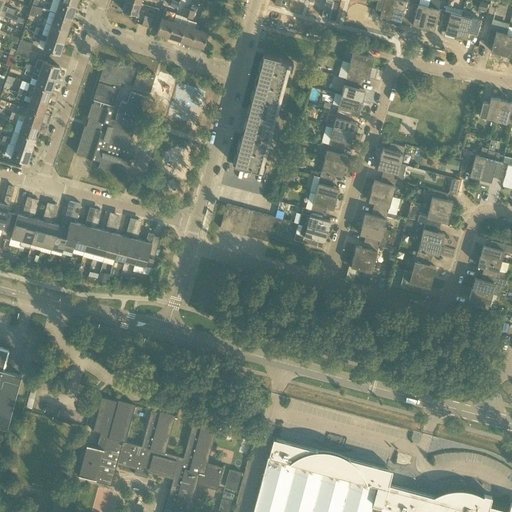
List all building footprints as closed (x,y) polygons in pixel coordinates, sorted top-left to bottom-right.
[(137,15),(141,3),(130,0),(125,0),(122,10),(137,15)] [(330,0),(325,0),(321,16),(335,20),(340,3),(330,0)] [(390,18),(395,0),(377,0),(375,8),(381,9),(380,15),(390,18)] [(408,16),(412,2),(405,0),(395,0),(390,18),(401,21),(403,15),(408,16)] [(419,3),(419,0),(412,0),(412,2),(408,16),(414,18),(413,24),(423,27),(429,6),(427,6),(419,3)] [(56,12),(72,18),(76,6),(60,1),(56,12)] [(50,10),(37,6),(32,4),(29,14),(35,16),(36,12),(41,14),(41,13),(49,15),(50,10)] [(441,25),(445,10),(429,6),(423,27),(434,30),(435,23),(441,25)] [(0,14),(18,22),(20,17),(14,14),(13,15),(6,12),(1,9),(0,8),(0,14)] [(190,9),(187,17),(193,19),(195,11),(190,9)] [(169,37),(174,21),(167,19),(170,11),(164,10),(157,33),(169,37)] [(456,35),(462,15),(445,10),(441,25),(447,26),(445,33),(456,35)] [(68,30),(72,18),(56,12),(52,24),(68,30)] [(154,15),(146,13),(142,25),(150,28),(154,15)] [(475,34),(478,19),(462,15),(456,35),(466,38),(468,32),(475,34)] [(180,40),(185,25),(174,21),(169,37),(180,40)] [(64,42),(68,30),(52,24),(48,37),(64,42)] [(191,44),(196,29),(185,25),(180,40),(191,44)] [(196,29),(191,44),(203,48),(208,32),(215,34),(217,29),(205,26),(203,31),(196,29)] [(501,54),(507,33),(490,29),(486,43),(492,45),(491,51),(501,54)] [(48,37),(42,35),(35,32),(33,37),(46,41),(44,49),(60,54),(64,42),(48,37)] [(511,34),(507,33),(501,54),(511,57),(511,56),(511,34)] [(30,50),(32,43),(21,39),(18,46),(30,50)] [(367,55),(369,49),(355,45),(350,62),(371,67),(374,57),(367,55)] [(28,57),(30,50),(18,46),(16,53),(28,57)] [(237,155),(239,156),(236,164),(235,164),(234,165),(236,165),(241,166),(245,168),(249,169),(254,170),(258,171),(260,165),(286,67),(288,61),(264,55),(264,54),(264,55),(262,60),(262,61),(264,61),(262,69),(260,69),(258,75),(260,76),(258,84),(256,83),(256,84),(255,89),(254,90),(256,90),(254,98),(252,98),(251,104),(249,109),(248,113),(247,118),(244,127),(244,128),(245,128),(243,135),(242,135),(241,141),(243,141),(240,149),(239,149),(238,149),(237,155)] [(60,67),(44,61),(38,59),(35,66),(28,64),(26,69),(55,79),(60,67)] [(97,91),(117,97),(122,82),(150,91),(155,75),(106,59),(97,91)] [(368,78),(371,67),(350,62),(346,78),(360,82),(362,76),(368,78)] [(37,79),(35,85),(51,91),(55,79),(26,69),(25,73),(32,76),(32,77),(37,79)] [(346,78),(342,94),(362,100),(365,90),(359,88),(360,82),(346,78)] [(26,95),(27,91),(33,93),(31,97),(47,103),(51,91),(35,85),(30,83),(27,90),(20,88),(18,93),(26,95)] [(110,118),(117,97),(97,91),(94,99),(95,100),(94,103),(92,103),(88,117),(89,118),(87,126),(85,125),(76,154),(100,161),(98,168),(126,177),(135,149),(129,147),(135,126),(110,118)] [(121,101),(115,118),(139,126),(148,96),(131,91),(127,102),(121,101)] [(362,100),(342,94),(335,93),(333,103),(339,105),(337,111),(339,111),(352,114),(353,109),(359,111),(362,100)] [(495,120),(501,99),(491,96),(489,103),(483,101),(479,115),(495,120)] [(43,115),(47,103),(31,97),(27,109),(43,115)] [(511,124),(511,108),(510,108),(511,102),(501,99),(495,120),(511,124)] [(39,127),(43,115),(27,109),(23,121),(39,127)] [(350,121),(352,114),(339,111),(337,111),(333,127),(354,132),(356,122),(350,121)] [(35,138),(39,127),(23,121),(19,133),(35,138)] [(351,143),(354,132),(333,127),(328,143),(342,147),(343,147),(345,142),(351,143)] [(31,150),(35,138),(19,133),(15,145),(31,150)] [(11,138),(4,135),(1,134),(0,134),(0,139),(2,140),(10,143),(11,138)] [(341,153),(343,147),(342,147),(328,143),(324,160),(345,165),(348,155),(341,153)] [(401,163),(405,147),(391,143),(389,149),(383,147),(380,158),(401,163)] [(27,162),(31,150),(15,145),(11,157),(27,162)] [(480,178),(486,157),(488,150),(481,148),(479,155),(469,153),(466,168),(472,169),(470,175),(480,178)] [(498,176),(502,161),(486,157),(480,178),(491,181),(493,175),(498,176)] [(400,164),(401,163),(380,158),(377,168),(383,170),(382,176),(396,179),(402,181),(406,165),(400,164)] [(342,176),(345,165),(324,160),(320,176),(334,180),(336,174),(342,176)] [(511,164),(502,161),(498,176),(504,178),(503,184),(511,186),(511,164)] [(288,174),(286,180),(293,182),(295,176),(288,174)] [(334,180),(320,176),(314,175),(310,191),(315,192),(336,198),(339,188),(333,186),(334,180)] [(396,179),(382,176),(380,181),(374,180),(371,190),(392,196),(396,179)] [(452,179),(449,192),(456,193),(459,181),(452,179)] [(392,196),(371,190),(368,201),(375,203),(373,209),(387,213),(388,212),(392,196)] [(430,206),(450,212),(453,201),(447,200),(449,193),(434,190),(430,206)] [(333,209),(336,198),(315,192),(311,209),(326,213),(327,207),(333,209)] [(8,212),(12,196),(6,194),(4,201),(6,201),(5,204),(0,202),(0,226),(2,228),(1,233),(7,235),(10,223),(13,213),(8,212)] [(71,218),(75,202),(70,201),(65,217),(71,218),(69,224),(65,223),(64,226),(58,225),(52,248),(63,250),(71,218)] [(77,220),(81,204),(75,202),(71,218),(63,250),(63,251),(63,250),(72,252),(74,247),(75,247),(81,224),(75,222),(75,220),(77,220)] [(223,216),(230,217),(233,205),(227,203),(223,216)] [(233,205),(230,217),(236,219),(239,207),(233,205)] [(11,237),(22,240),(30,208),(25,206),(23,212),(25,213),(24,216),(18,214),(15,225),(11,237)] [(425,222),(440,226),(441,221),(447,222),(450,212),(430,206),(427,216),(419,214),(418,220),(425,222)] [(239,207),(236,219),(242,221),(245,208),(239,207)] [(310,215),(307,225),(328,230),(330,220),(324,219),(326,213),(311,209),(303,207),(302,213),(310,215)] [(35,216),(36,209),(30,208),(22,240),(32,242),(38,219),(32,218),(33,215),(35,216)] [(245,208),(242,221),(248,222),(251,210),(245,208)] [(278,209),(276,217),(282,219),(285,210),(278,209)] [(387,213),(373,209),(371,214),(365,212),(362,223),(383,229),(386,216),(396,219),(397,215),(388,212),(387,213)] [(251,210),(248,222),(254,224),(257,211),(251,210)] [(42,245),(51,213),(45,211),(43,218),(45,218),(44,221),(38,219),(32,242),(42,245)] [(257,211),(254,224),(260,225),(263,213),(257,211)] [(55,221),(57,215),(51,213),(42,245),(52,248),(58,225),(53,223),(53,221),(55,221)] [(263,213),(260,225),(266,227),(269,215),(263,213)] [(275,216),(269,215),(266,227),(272,229),(275,216)] [(85,249),(93,217),(87,216),(86,222),(87,223),(87,225),(81,224),(75,247),(85,249)] [(220,228),(226,230),(230,217),(223,216),(220,228)] [(97,225),(99,219),(93,217),(85,249),(95,252),(101,229),(95,228),(96,225),(97,225)] [(226,230),(232,231),(236,219),(230,217),(226,230)] [(232,231),(238,233),(242,221),(236,219),(232,231)] [(105,255),(114,223),(108,221),(106,228),(108,228),(107,231),(101,229),(95,252),(105,255)] [(238,233),(244,234),(248,222),(242,221),(238,233)] [(244,234),(250,236),(254,224),(248,222),(244,234)] [(438,232),(440,226),(425,222),(421,239),(441,245),(444,234),(438,232)] [(118,231),(120,224),(114,223),(105,255),(116,258),(122,235),(115,233),(116,230),(118,231)] [(383,229),(362,223),(360,234),(366,235),(364,241),(379,245),(385,247),(390,230),(383,229)] [(250,236),(256,238),(260,225),(254,224),(250,236)] [(325,241),(328,230),(307,225),(307,226),(302,224),(300,235),(296,233),(294,240),(317,246),(319,240),(325,241)] [(262,239),(266,227),(260,225),(256,238),(262,239)] [(134,228),(128,227),(126,233),(128,234),(127,236),(122,235),(116,258),(126,260),(134,228)] [(262,239),(268,241),(272,229),(266,227),(262,239)] [(126,260),(136,263),(142,240),(136,238),(136,236),(138,236),(140,230),(134,228),(126,260)] [(142,240),(136,263),(152,267),(155,256),(149,254),(154,234),(148,232),(147,239),(148,239),(148,242),(142,240)] [(439,255),(441,245),(421,239),(417,255),(431,259),(433,253),(439,255)] [(511,252),(511,245),(491,240),(490,246),(483,245),(481,255),(501,261),(504,251),(511,252)] [(374,262),(379,245),(364,241),(363,247),(357,245),(354,256),(374,262)] [(429,265),(431,259),(417,255),(412,272),(433,277),(436,267),(429,265)] [(501,261),(481,255),(478,266),(484,267),(482,273),(495,277),(498,277),(507,279),(508,273),(499,270),(501,261)] [(374,262),(354,256),(351,266),(357,268),(354,281),(368,284),(370,278),(374,262)] [(109,275),(100,272),(98,281),(107,283),(109,275)] [(430,288),(433,277),(412,272),(408,288),(422,292),(424,286),(430,288)] [(505,286),(507,279),(498,277),(495,277),(482,273),(481,279),(475,277),(472,288),(493,293),(495,284),(505,286)] [(379,279),(377,286),(387,289),(389,282),(379,279)] [(488,310),(493,293),(472,288),(469,298),(475,300),(474,306),(488,310)] [(0,427),(7,429),(22,375),(4,371),(9,351),(8,349),(0,347),(0,427)] [(177,418),(177,417),(151,410),(150,411),(151,411),(142,446),(125,442),(125,441),(124,441),(133,406),(137,407),(137,406),(100,397),(104,398),(95,430),(92,429),(92,430),(103,433),(102,436),(100,435),(97,447),(85,444),(85,445),(87,445),(79,474),(77,474),(77,475),(92,479),(91,480),(111,485),(117,463),(136,468),(134,474),(147,478),(149,472),(173,478),(164,511),(188,511),(196,483),(217,489),(216,491),(217,491),(224,464),(223,464),(222,466),(207,462),(216,429),(219,429),(193,421),(192,422),(193,422),(184,457),(167,453),(176,418),(177,418)] [(342,455),(335,452),(328,451),(320,450),(318,450),(273,439),(253,511),(511,511),(511,503),(511,504),(509,511),(490,505),(492,497),(484,495),(484,497),(481,495),(478,494),(475,493),(472,492),(469,491),(465,490),(462,490),(459,490),(455,490),(452,490),(449,491),(445,492),(442,493),(439,494),(436,495),(434,497),(389,485),(393,470),(348,459),(342,455)] [(225,486),(237,489),(241,472),(229,469),(225,486)] [(234,493),(224,491),(222,497),(232,499),(234,493)] [(222,498),(219,510),(227,511),(228,511),(232,500),(222,498)]
